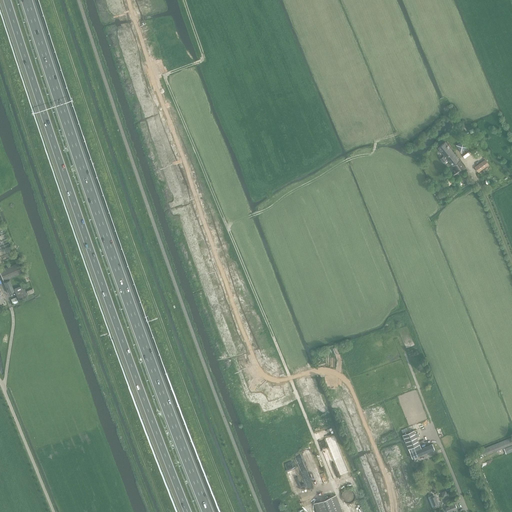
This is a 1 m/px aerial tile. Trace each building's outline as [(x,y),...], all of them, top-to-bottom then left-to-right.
[(177,511),(156,458),(129,386),(112,338),(97,297),(59,189),(28,97),(12,48),(0,9),(0,10),(12,48),(28,97),(59,189),(96,297),(109,333),(129,386),(128,386),(155,458),(176,511),(220,511),(193,443),(167,373),(166,373),(148,321),(146,317),(146,316),(136,286),(98,179),(67,87),(51,36),(39,0),(38,0),(50,36),(67,87),(98,179),(135,286),(146,317),(166,373),(192,444),(219,511),(177,511)] [(463,141),(456,145),(460,152),(468,148),(463,141)] [(438,148),(444,156),(440,159),(443,163),(447,160),(452,166),(453,167),(454,167),(455,169),(452,172),(454,175),(464,168),(459,160),(445,143),(438,148)] [(478,172),(489,164),(485,160),(475,167),(478,172)] [(0,224),(0,250),(11,246),(2,224),(0,224)] [(0,271),(4,281),(23,274),(19,264),(0,271)] [(9,293),(14,291),(10,280),(4,282),(9,293)] [(432,444),(421,448),(419,442),(418,438),(414,430),(411,431),(402,435),(403,435),(408,446),(410,453),(412,458),(434,450),(432,444)] [(483,456),(511,444),(511,439),(511,438),(480,450),(483,456)] [(292,484),(296,494),(302,492),(299,481),(292,484)] [(342,511),(336,495),(314,503),(317,511),(342,511)]
